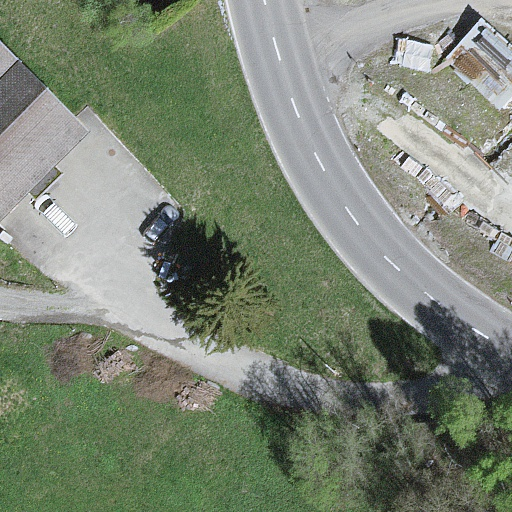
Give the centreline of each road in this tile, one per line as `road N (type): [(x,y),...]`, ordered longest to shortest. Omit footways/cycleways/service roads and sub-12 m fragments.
road 1 (secondary): [(511,349),(428,294),(377,248),(311,146),(278,58)]
road 2 (unclassified): [(278,58),(460,0)]
